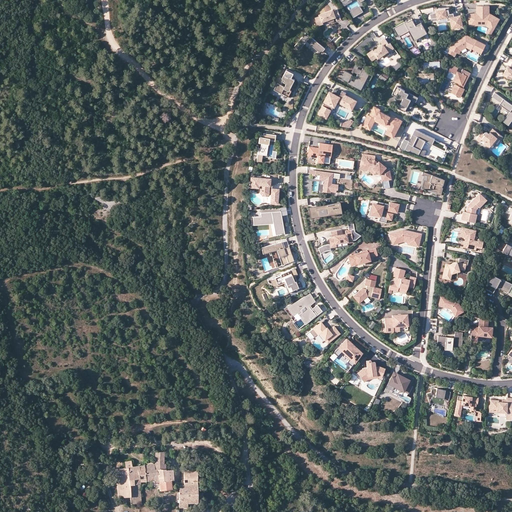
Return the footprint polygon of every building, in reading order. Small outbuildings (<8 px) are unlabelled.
[(490,13),(489,13),(488,5),(477,5),(477,8),(483,8),(483,13),(477,13),(474,13),(468,14),(469,21),(475,20),(476,23),(483,23),(483,22),(494,27),(499,18),(490,13)] [(319,15),(314,17),(317,25),(323,23),(322,21),(327,19),(329,22),(333,20),(332,17),(334,16),(336,20),(338,19),(340,18),(336,8),(332,9),(332,8),(319,13),(319,15)] [(356,11),(351,13),(354,17),(363,11),(361,8),(356,11)] [(450,20),(451,25),(456,24),(456,27),(462,26),(460,15),(456,15),(453,16),(453,12),(449,13),(448,9),(445,10),(445,8),(435,10),(435,12),(429,13),(430,18),(436,17),(437,19),(446,17),(447,20),(450,20)] [(404,21),(394,27),(398,35),(408,29),(414,39),(427,32),(421,22),(416,25),(414,22),(412,20),(412,18),(407,21),(405,22),(404,21)] [(483,23),(476,23),(475,20),(469,21),(470,25),(476,24),(483,24),(489,27),(492,30),(494,27),(483,22),(483,23)] [(304,31),(293,45),(298,49),(305,40),(320,52),(321,51),(324,47),(304,31)] [(467,37),(454,45),(449,54),(456,57),(458,53),(459,54),(460,51),(464,49),(467,47),(469,46),(474,49),(477,42),(467,37)] [(373,50),(367,54),(372,60),(377,56),(378,57),(382,55),(388,51),(394,47),(390,42),(389,43),(385,38),(383,40),(381,41),(383,44),(381,45),(381,46),(379,48),(378,47),(373,51),(373,50)] [(486,47),(477,42),(474,49),(483,53),(486,47)] [(413,54),(420,52),(418,46),(412,48),(413,54)] [(507,65),(503,75),(508,77),(510,75),(511,75),(511,61),(511,64),(509,67),(507,65)] [(440,62),(424,63),(424,69),(419,69),(420,79),(425,78),(425,84),(428,83),(430,83),(430,81),(435,81),(435,76),(432,76),(432,73),(427,73),(427,68),(441,68),(440,62)] [(455,84),(451,92),(460,97),(464,88),(462,87),(463,85),(464,85),(469,75),(470,72),(462,69),(460,73),(456,71),(458,67),(452,64),(449,71),(456,74),(453,80),(458,83),(457,85),(455,84)] [(277,83),(274,90),(288,97),(291,90),(289,89),(288,88),(290,83),(292,84),(294,79),(291,78),(292,75),(293,73),(286,69),(281,79),(284,80),(283,82),(286,83),(284,86),(277,83)] [(358,70),(356,69),(354,73),(358,76),(356,79),(358,80),(356,84),(354,83),(350,81),(353,76),(351,75),(345,72),(341,80),(349,84),(349,85),(362,92),(371,73),(363,70),(362,72),(360,71),(358,70)] [(396,86),(392,94),(396,96),(397,93),(401,95),(401,96),(403,98),(400,103),(397,108),(404,111),(407,106),(411,99),(414,101),(415,102),(417,99),(418,97),(408,93),(404,91),(405,90),(396,86)] [(318,113),(325,117),(330,109),(327,108),(329,104),(333,106),(336,100),(351,108),(355,100),(344,94),(345,92),(341,90),(341,92),(340,93),(341,96),(338,97),(329,92),(318,113)] [(493,94),(492,96),(500,102),(499,104),(509,111),(503,121),(508,125),(511,119),(511,104),(495,92),(493,94)] [(380,109),(374,106),(369,115),(367,114),(361,126),(364,127),(366,123),(367,124),(369,119),(375,119),(382,122),(390,126),(386,134),(393,137),(402,120),(390,114),(390,116),(379,110),(380,109)] [(343,122),(343,126),(348,127),(353,120),(349,118),(349,120),(343,122)] [(385,133),(386,134),(390,126),(382,122),(375,119),(369,119),(367,124),(366,123),(364,127),(370,130),(374,120),(388,127),(385,133)] [(425,134),(415,129),(411,138),(412,139),(410,142),(409,142),(404,139),(400,147),(405,150),(409,151),(410,150),(419,155),(419,154),(421,149),(425,141),(432,144),(435,139),(425,134)] [(481,132),(476,139),(479,142),(482,139),(485,141),(484,142),(484,144),(485,145),(489,148),(491,146),(492,147),(496,142),(494,141),(497,138),(499,140),(501,141),(503,137),(493,129),(491,131),(489,133),(488,134),(485,134),(484,134),(481,132)] [(258,154),(257,161),(262,161),(263,154),(265,154),(267,144),(268,144),(269,139),(274,140),(275,136),(275,134),(268,133),(268,134),(266,134),(266,133),(263,132),(263,134),(261,134),(260,136),(259,136),(258,142),(261,142),(260,147),(259,147),(258,154)] [(318,148),(308,147),(307,156),(316,157),(316,162),(322,163),(323,156),(329,157),(331,144),(318,143),(318,145),(318,148)] [(378,161),(377,162),(374,160),(374,158),(375,156),(362,154),(361,164),(365,165),(365,167),(371,168),(375,171),(381,176),(382,181),(391,179),(389,170),(378,161)] [(365,165),(361,164),(360,170),(369,171),(373,174),(375,171),(371,168),(365,167),(365,165)] [(325,172),(315,170),(315,174),(312,173),(312,174),(311,175),(315,175),(315,174),(319,174),(318,179),(324,180),(323,191),(330,192),(330,191),(336,192),(336,189),(337,190),(338,184),(331,183),(332,176),(329,175),(330,172),(328,172),(327,174),(325,173),(325,172)] [(431,191),(436,192),(436,193),(436,194),(441,195),(443,188),(442,188),(443,181),(442,179),(422,172),(422,175),(424,175),(427,176),(426,181),(423,180),(421,188),(423,189),(428,190),(429,190),(429,189),(432,189),(431,191)] [(270,177),(250,176),(250,184),(258,185),(260,185),(260,191),(262,194),(266,194),(267,193),(271,193),(271,195),(275,195),(274,200),(277,200),(278,188),(271,187),(269,187),(269,184),(269,180),(270,177)] [(460,219),(470,221),(470,217),(473,218),(474,213),(475,209),(478,206),(478,207),(486,200),(478,193),(467,205),(468,207),(466,208),(465,211),(462,210),(460,219)] [(387,209),(386,210),(396,213),(398,204),(388,202),(388,204),(376,201),(376,204),(375,209),(370,208),(370,207),(368,215),(373,216),(374,215),(379,216),(378,221),(385,222),(386,219),(390,220),(391,214),(386,213),(386,214),(382,213),(383,208),(387,209)] [(313,206),(309,207),(311,216),(318,215),(317,210),(325,209),(325,214),(340,211),(339,202),(313,206)] [(311,216),(309,207),(307,207),(309,218),(340,213),(340,211),(325,214),(318,215),(311,216)] [(253,216),(254,224),(273,223),(276,234),(284,233),(281,217),(280,217),(280,214),(281,214),(281,212),(280,211),(273,211),(273,213),(271,213),(271,211),(260,212),(261,216),(253,216)] [(340,229),(331,231),(331,233),(331,236),(329,237),(330,239),(329,239),(330,244),(330,247),(335,246),(335,243),(346,241),(346,242),(352,242),(350,230),(345,231),(345,234),(341,235),(340,229)] [(403,241),(406,240),(411,241),(411,244),(418,246),(421,233),(408,231),(408,232),(405,231),(404,230),(402,229),(389,234),(392,242),(396,241),(397,242),(403,241)] [(474,241),(476,232),(463,229),(462,234),(463,235),(463,239),(466,240),(464,248),(470,249),(470,248),(472,249),(472,250),(477,251),(477,248),(483,249),(484,241),(479,240),(478,242),(474,241)] [(500,241),(496,248),(501,251),(501,252),(506,254),(511,256),(511,263),(511,265),(511,247),(510,247),(510,246),(505,244),(500,241)] [(286,256),(280,259),(283,267),(295,262),(288,243),(284,244),(264,249),(266,255),(280,251),(280,250),(284,249),(286,256)] [(370,260),(369,257),(377,255),(375,248),(359,253),(351,255),(353,263),(357,262),(357,264),(370,260)] [(353,263),(351,255),(348,256),(351,266),(357,264),(357,262),(353,263)] [(448,270),(446,269),(444,279),(449,280),(450,277),(452,278),(453,275),(460,272),(460,271),(462,270),(466,271),(467,266),(469,266),(470,261),(460,259),(460,263),(460,265),(458,266),(457,264),(450,266),(450,267),(449,267),(448,270)] [(412,286),(414,277),(408,276),(408,279),(405,279),(402,278),(403,277),(404,270),(394,267),(392,276),(395,276),(393,282),(390,281),(388,288),(390,288),(396,290),(397,289),(397,286),(406,288),(406,285),(412,286)] [(275,278),(271,280),(276,290),(277,290),(277,291),(284,288),(286,293),(302,287),(300,282),(297,283),(294,276),(292,277),(289,270),(280,274),(281,275),(275,277),(275,278)] [(353,276),(347,274),(345,279),(351,282),(353,276)] [(511,284),(493,275),(485,290),(494,295),(498,289),(498,287),(499,287),(500,288),(500,290),(509,295),(511,288),(511,284)] [(361,288),(352,296),(358,303),(363,299),(366,296),(367,296),(378,298),(380,288),(374,287),(376,280),(369,279),(366,278),(365,282),(364,285),(366,285),(365,289),(361,288)] [(303,297),(310,305),(315,301),(310,293),(303,297)] [(310,305),(303,297),(287,306),(298,319),(300,318),(305,325),(305,324),(304,323),(305,322),(306,324),(310,320),(309,319),(310,318),(311,319),(316,315),(309,307),(308,306),(310,305)] [(442,298),(441,302),(445,303),(444,308),(452,310),(456,317),(464,313),(458,302),(442,298)] [(317,304),(312,308),(317,314),(322,310),(317,304)] [(395,332),(394,328),(401,328),(409,327),(408,315),(393,317),(393,319),(385,320),(386,330),(387,334),(395,333),(395,332)] [(489,321),(480,320),(480,328),(473,328),(473,335),(472,342),(478,342),(479,337),(492,338),(493,328),(489,328),(489,321)] [(328,342),(340,332),(334,325),(329,329),(327,326),(326,327),(321,321),(310,330),(314,336),(318,333),(323,340),(325,338),(328,342)] [(456,339),(439,337),(438,347),(446,348),(445,351),(453,352),(453,349),(463,350),(464,340),(463,340),(464,334),(456,333),(456,336),(456,339)] [(334,351),(338,355),(341,351),(345,351),(349,354),(349,359),(347,361),(352,365),(362,352),(354,344),(353,345),(352,344),(351,344),(352,343),(347,338),(334,351)] [(358,372),(364,381),(367,378),(373,377),(372,375),(378,374),(382,375),(385,367),(380,366),(375,366),(374,360),(371,361),(370,359),(369,359),(366,360),(367,367),(364,368),(358,372)] [(392,375),(383,391),(387,392),(389,388),(391,389),(394,385),(403,390),(401,393),(406,395),(411,385),(409,384),(411,380),(404,376),(403,377),(402,376),(399,375),(400,374),(397,373),(395,377),(392,375)] [(431,392),(426,393),(429,404),(433,403),(443,405),(443,408),(447,409),(450,391),(447,391),(445,390),(436,388),(436,390),(431,389),(431,392)] [(468,410),(468,411),(473,412),(474,410),(475,403),(470,402),(471,396),(461,395),(461,396),(461,397),(456,396),(454,407),(453,415),(458,416),(460,408),(468,410)] [(511,397),(505,397),(505,399),(505,401),(503,401),(501,401),(498,401),(498,400),(489,399),(489,404),(488,404),(488,411),(497,412),(497,411),(505,412),(505,417),(505,418),(511,418),(511,405),(511,397)] [(155,462),(116,468),(119,497),(130,496),(131,503),(142,501),(140,485),(143,485),(143,481),(154,480),(154,482),(159,481),(160,489),(171,487),(171,479),(174,479),(173,468),(166,468),(166,462),(164,462),(164,450),(155,450),(155,462)] [(197,468),(183,468),(183,483),(179,483),(180,506),(188,506),(188,503),(198,502),(197,468)]
